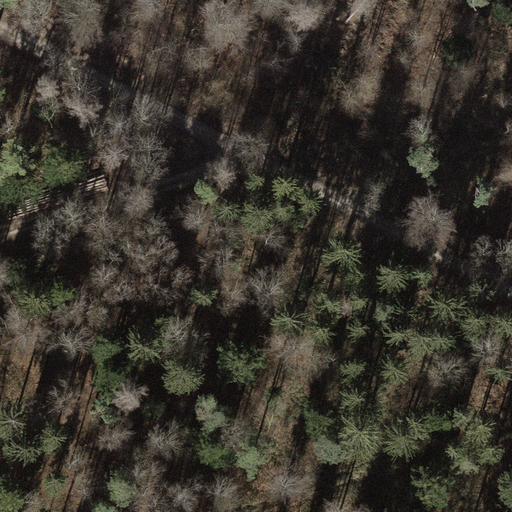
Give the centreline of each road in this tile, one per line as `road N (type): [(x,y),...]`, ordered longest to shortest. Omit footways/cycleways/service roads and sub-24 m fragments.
road 1 (track): [(511,295),(0,30)]
road 2 (track): [(0,235),(257,165)]
